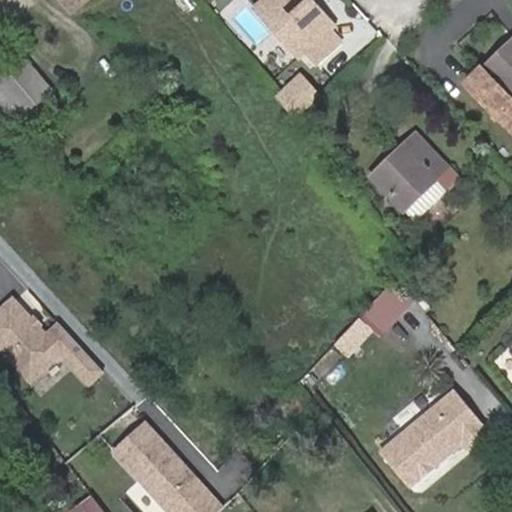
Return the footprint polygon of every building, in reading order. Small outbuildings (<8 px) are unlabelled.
[(61,0),(70,11),(85,0),(61,0)] [(308,0),(265,0),(255,9),(298,58),(303,53),(315,65),(338,43),(328,31),(333,26),(308,0)] [(507,52),(486,72),(482,68),(463,86),(511,137),(511,39),(503,48),(507,52)] [(482,68),(486,72),(507,52),(503,48),(482,68)] [(0,83),(0,110),(1,109),(15,125),(52,91),(24,61),(0,84),(0,83)] [(302,79),(281,98),(296,118),(319,97),(302,79)] [(414,134),(391,155),(394,159),(416,137),(414,134)] [(394,159),(391,155),(370,175),(404,210),(446,168),(416,137),(394,159)] [(0,313),(0,343),(33,380),(60,356),(89,389),(105,375),(58,323),(47,333),(17,299),(0,313)] [(363,315),(335,344),(348,356),(374,327),(363,315)] [(453,391),(378,452),(405,487),(459,443),(465,450),(487,432),(453,391)] [(146,422),(113,451),(167,511),(222,511),(225,510),(146,422)] [(115,511),(100,492),(75,511),(115,511)]
